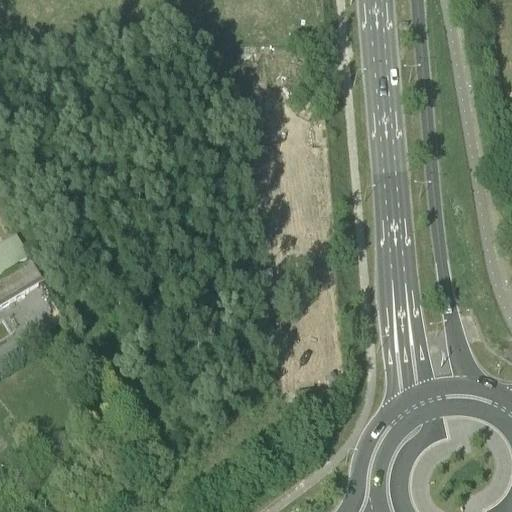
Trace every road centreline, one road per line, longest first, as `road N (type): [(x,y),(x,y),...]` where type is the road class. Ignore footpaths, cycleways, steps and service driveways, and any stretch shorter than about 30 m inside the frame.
road 1 (secondary): [(468,384),(445,295),(418,0)]
road 2 (secondary): [(372,0),(398,316)]
